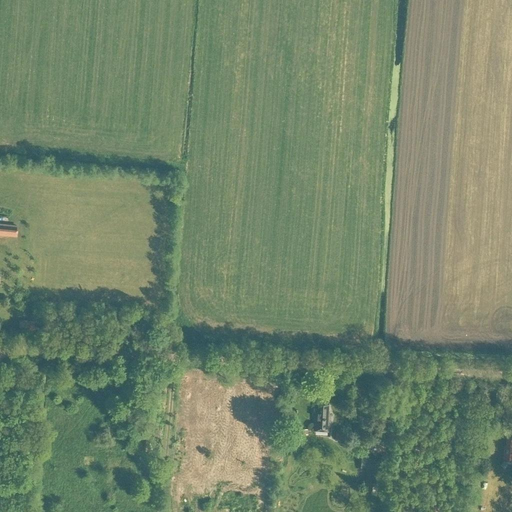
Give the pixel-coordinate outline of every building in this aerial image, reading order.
[(0,222),(0,234),(17,236),(18,224),(0,222)] [(35,319),(19,319),(19,331),(35,331),(35,319)] [(314,430),(330,430),(331,414),(328,414),(329,403),(315,403),(314,430)] [(139,449),(152,450),(153,439),(151,439),(151,434),(150,434),(151,424),(140,423),(139,427),(140,428),(139,449)] [(503,458),(511,459),(511,436),(506,436),(506,444),(504,444),(503,458)] [(378,487),(378,483),(380,459),(369,458),(370,455),(362,455),(361,469),(367,470),(366,486),(378,487)]
